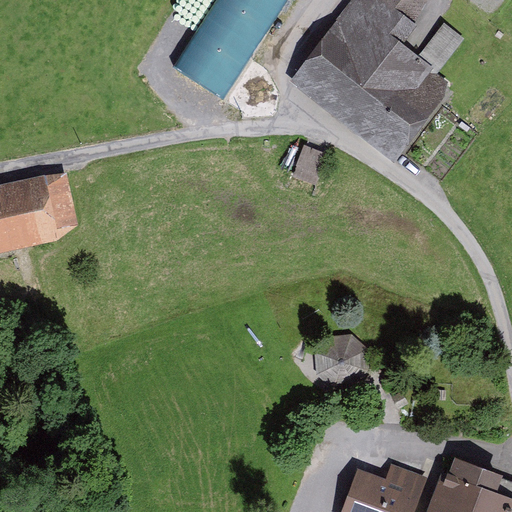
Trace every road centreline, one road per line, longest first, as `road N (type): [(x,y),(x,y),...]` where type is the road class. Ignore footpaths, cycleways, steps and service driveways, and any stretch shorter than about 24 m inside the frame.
road 1 (unclassified): [(511,364),(493,289),(446,212),(353,146),(286,127)]
road 2 (unclassified): [(286,127),(162,139),(0,172)]
road 3 (unclassified): [(286,127),(294,55),(324,0)]
